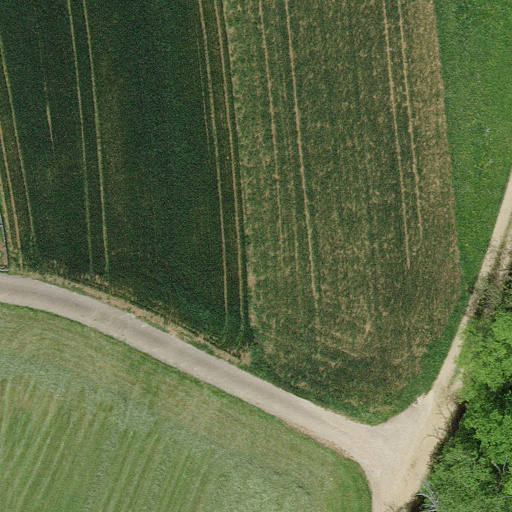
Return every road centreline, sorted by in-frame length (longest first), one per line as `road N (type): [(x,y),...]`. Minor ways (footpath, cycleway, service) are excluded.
road 1 (track): [(387,474),(160,347),(0,290)]
road 2 (track): [(387,474),(450,338),(511,147)]
